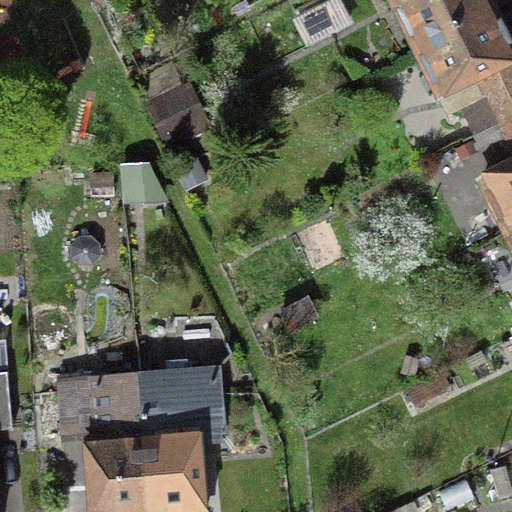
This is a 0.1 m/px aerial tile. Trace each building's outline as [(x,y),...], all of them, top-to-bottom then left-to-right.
[(400,0),(391,5),(412,47),(487,10),(482,0),(400,0)] [(464,113),(475,135),(511,116),(511,60),(487,10),(412,47),(448,121),(464,113)] [(511,222),(511,116),(475,135),(482,151),(503,141),(511,160),(511,175),(481,190),(500,229),(511,222)] [(511,222),(500,229),(511,253),(511,222)] [(215,376),(136,383),(146,511),(198,511),(192,436),(220,434),(215,376)] [(88,511),(146,511),(136,383),(39,391),(44,448),(83,445),(88,511)]
